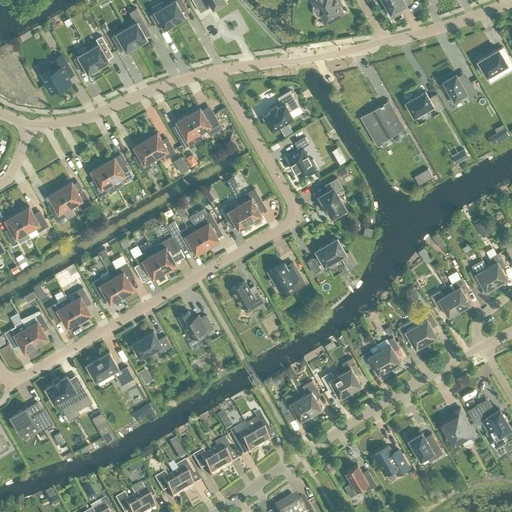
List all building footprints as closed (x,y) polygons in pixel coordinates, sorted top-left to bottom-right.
[(183,0),(172,0),(165,4),(176,23),(183,19),(182,17),(185,16),(183,12),(188,8),(183,0)] [(191,0),(198,11),(205,8),(203,5),(208,2),(209,5),(211,8),(214,6),(215,8),(222,4),(221,2),(224,0),(223,0),(191,0)] [(312,0),(315,4),(314,7),(314,8),(314,10),(315,11),(316,13),(317,14),(319,15),(321,15),(325,23),(342,13),(338,5),(341,3),(338,0),(312,0)] [(384,0),(388,7),(386,8),(391,16),(401,11),(399,7),(411,0),(384,0)] [(176,23),(165,4),(150,13),(157,26),(163,23),(165,27),(168,25),(169,28),(176,23)] [(150,30),(143,18),(136,6),(131,9),(137,20),(127,26),(138,45),(145,41),(144,39),(147,37),(145,33),(150,30)] [(89,9),(83,12),(86,17),(92,14),(89,9)] [(138,45),(127,26),(117,32),(117,33),(112,36),(119,48),(124,45),(127,49),(129,48),(130,50),(138,45)] [(89,48),(100,67),(107,63),(106,61),(109,59),(106,55),(112,52),(102,35),(96,38),(99,43),(89,48)] [(479,59),(478,59),(478,60),(479,62),(477,64),(481,72),(484,70),(486,74),(487,75),(488,74),(494,70),(498,76),(511,68),(511,60),(509,54),(504,57),(499,48),(499,47),(497,48),(498,48),(479,59)] [(91,70),(92,72),(100,67),(89,48),(79,54),(79,55),(73,58),(81,70),(86,67),(88,71),(91,70)] [(64,85),(66,87),(73,83),(64,68),(69,65),(62,53),(52,59),(54,64),(55,63),(57,67),(51,70),(49,66),(41,71),(46,81),(45,82),(51,92),(60,86),(60,87),(64,85)] [(448,95),(453,103),(461,98),(459,96),(466,91),(469,96),(476,91),(469,79),(462,83),(456,72),(443,80),(451,93),(448,95)] [(271,110),(264,114),(266,117),(264,118),(268,126),(270,125),(272,128),(293,116),(290,110),(299,105),(290,89),(277,96),(282,104),(278,106),(277,104),(270,108),(271,110)] [(429,97),(425,90),(418,94),(418,93),(417,93),(417,94),(414,96),(413,96),(412,96),(413,97),(406,101),(414,114),(432,104),(435,109),(443,105),(436,93),(429,97)] [(399,131),(405,127),(394,108),(388,111),(383,102),(360,115),(376,143),(377,143),(372,135),(384,128),(388,135),(398,129),(399,131)] [(200,106),(188,113),(199,131),(206,127),(210,135),(223,127),(214,112),(206,117),(200,106)] [(199,131),(188,113),(177,120),(183,130),(177,134),(184,147),(195,141),(192,136),(199,131)] [(498,130),(503,138),(509,134),(504,126),(498,130)] [(158,131),(146,138),(156,156),(163,152),(166,157),(176,151),(169,138),(163,141),(158,131)] [(296,170),(300,178),(316,169),(315,167),(318,166),(313,158),(310,159),(303,146),(309,142),(305,135),(295,141),(299,148),(287,155),(291,163),(295,171),(296,170)] [(156,156),(146,138),(134,145),(140,155),(135,158),(142,171),(152,165),(149,160),(156,156)] [(221,148),(218,143),(214,142),(209,145),(213,153),(221,148)] [(464,148),(458,151),(462,159),(468,155),(464,148)] [(191,165),(197,161),(192,152),(186,155),(191,165)] [(345,159),(342,153),(334,158),(337,164),(345,159)] [(174,160),(181,172),(189,168),(182,155),(174,160)] [(115,156),(103,162),(113,180),(121,176),(124,181),(133,176),(126,163),(121,166),(115,156)] [(113,180),(103,162),(91,169),(97,179),(91,183),(98,196),(109,190),(106,185),(113,180)] [(345,167),(339,170),(343,177),(349,173),(345,167)] [(421,171),(425,180),(432,176),(428,168),(421,171)] [(332,216),(333,215),(345,208),(346,207),(345,206),(336,191),(343,187),(337,176),(325,183),(328,190),(321,194),(320,194),(319,195),(320,196),(324,202),(322,203),(326,209),(328,208),(331,215),(332,216)] [(72,180),(60,187),(71,205),(78,201),(82,208),(92,202),(83,187),(78,190),(72,180)] [(71,205),(60,187),(48,194),(54,204),(49,207),(57,220),(66,214),(68,217),(75,213),(71,205)] [(256,204),(262,200),(255,187),(244,193),(247,199),(240,203),(250,221),(262,214),(256,204)] [(209,198),(216,194),(212,188),(206,192),(209,198)] [(205,209),(211,205),(208,200),(202,204),(205,209)] [(250,221),(240,203),(233,207),(230,202),(220,207),(227,220),(233,217),(239,228),(250,221)] [(35,215),(29,205),(17,212),(28,230),(35,226),(38,231),(49,225),(41,212),(35,215)] [(194,222),(197,227),(208,245),(219,239),(213,228),(219,225),(210,210),(204,213),(205,216),(194,222)] [(28,230),(17,212),(6,218),(11,229),(6,232),(13,245),(23,239),(20,234),(28,230)] [(167,222),(159,226),(163,235),(171,231),(167,222)] [(187,226),(177,232),(173,234),(180,247),(190,242),(196,252),(208,245),(197,227),(190,231),(187,226)] [(485,236),(490,231),(485,226),(480,231),(485,236)] [(168,237),(159,242),(162,248),(154,252),(165,270),(177,263),(171,253),(176,250),(180,247),(173,234),(168,237)] [(307,260),(314,272),(321,268),(318,264),(323,261),(325,264),(346,252),(337,237),(316,249),(319,254),(314,257),(314,256),(307,260)] [(440,251),(445,244),(440,240),(435,246),(440,251)] [(138,243),(132,248),(137,255),(143,250),(138,243)] [(102,258),(108,255),(104,247),(98,251),(102,258)] [(165,270),(154,252),(147,256),(144,251),(134,256),(142,269),(147,266),(153,277),(165,270)] [(492,263),(486,266),(496,283),(508,277),(507,276),(507,277),(501,267),(506,264),(499,251),(489,257),(492,263)] [(484,258),(474,263),(478,270),(488,264),(484,258)] [(357,263),(354,259),(346,264),(348,268),(357,263)] [(119,272),(112,276),(122,295),(134,288),(128,277),(134,274),(127,261),(116,267),(119,272)] [(278,289),(283,286),(284,288),(292,284),(295,289),(306,283),(297,267),(291,271),(285,261),(268,271),(278,289)] [(14,272),(19,269),(16,264),(11,267),(14,272)] [(496,283),(486,266),(476,272),(473,268),(468,271),(474,282),(480,279),(485,289),(484,289),(485,290),(496,283)] [(122,295),(112,276),(104,281),(101,275),(92,281),(99,294),(104,291),(110,301),(122,295)] [(462,276),(451,282),(455,288),(449,291),(459,309),(471,302),(470,301),(469,302),(464,292),(469,289),(462,276)] [(231,287),(242,305),(251,300),(255,306),(264,301),(257,288),(252,291),(245,279),(231,287)] [(43,297),(48,294),(41,282),(36,285),(43,297)] [(76,297),(69,301),(79,319),(91,312),(85,302),(90,299),(83,286),(73,292),(76,297)] [(31,299),(38,293),(35,289),(27,295),(31,299)] [(459,309),(449,291),(443,295),(440,289),(430,294),(437,307),(442,304),(448,314),(447,314),(448,315),(459,309)] [(79,319),(69,301),(62,305),(59,300),(47,307),(55,320),(62,316),(68,326),(79,319)] [(422,320),(416,324),(426,341),(438,334),(437,334),(431,324),(436,321),(429,309),(419,314),(422,320)] [(188,310),(178,315),(192,339),(214,327),(207,314),(200,318),(198,314),(193,317),(188,310)] [(33,322),(26,326),(37,344),(48,337),(42,327),(48,324),(40,311),(30,316),(33,322)] [(426,341),(416,324),(410,327),(407,321),(397,327),(404,339),(409,336),(415,346),(414,347),(415,348),(426,341)] [(37,344),(26,326),(19,330),(16,325),(4,331),(12,344),(19,340),(25,351),(37,344)] [(154,330),(133,342),(134,343),(132,344),(136,351),(138,350),(141,355),(157,346),(160,351),(171,345),(165,334),(159,338),(154,330)] [(348,342),(342,334),(337,337),(343,346),(348,342)] [(390,343),(379,349),(389,366),(401,360),(400,359),(394,350),(399,347),(393,336),(388,339),(390,343)] [(389,366),(379,349),(373,353),(371,349),(361,354),(368,365),(373,362),(378,372),(378,373),(389,366)] [(121,384),(134,376),(128,365),(119,370),(118,366),(110,351),(109,350),(109,351),(100,356),(100,355),(100,356),(97,358),(96,358),(88,363),(87,363),(87,364),(88,364),(96,379),(113,369),(115,372),(114,373),(121,384)] [(301,366),(307,362),(304,356),(298,360),(301,366)] [(346,369),(340,373),(350,390),(362,383),(361,383),(355,373),(360,370),(352,356),(342,361),(346,369)] [(291,377),(298,372),(292,363),(285,367),(291,377)] [(148,365),(140,368),(146,381),(154,377),(148,365)] [(350,390),(340,373),(334,376),(331,370),(321,376),(328,389),(334,386),(339,395),(338,396),(339,396),(350,390)] [(58,398),(62,404),(72,398),(74,401),(88,393),(81,381),(73,385),(67,375),(47,386),(48,389),(47,390),(51,396),(52,395),(55,400),(58,398)] [(268,385),(274,382),(271,375),(264,379),(268,385)] [(307,392),(301,396),(311,413),(322,407),(322,406),(321,406),(315,396),(321,393),(312,379),(302,385),(307,392)] [(311,413),(301,396),(295,399),(292,393),(288,392),(280,397),(289,412),(294,409),(300,418),(299,419),(299,420),(311,413)] [(149,401),(131,412),(136,419),(145,414),(153,409),(149,401)] [(483,401),(474,406),(488,430),(487,431),(492,441),(494,440),(493,438),(511,427),(499,407),(489,413),(483,401)] [(52,423),(43,408),(32,414),(27,406),(26,404),(9,414),(20,433),(21,432),(36,423),(40,429),(41,430),(52,423)] [(468,444),(470,443),(471,442),(472,440),(471,438),(477,435),(460,406),(451,411),(454,416),(442,423),(453,443),(462,438),(464,442),(466,443),(468,444)] [(108,442),(119,437),(105,409),(95,415),(108,442)] [(149,420),(157,415),(153,409),(145,414),(149,420)] [(233,423),(240,419),(235,411),(228,414),(233,423)] [(246,426),(249,431),(259,449),(270,443),(264,432),(269,429),(259,412),(254,415),(256,420),(246,426)] [(228,431),(234,428),(227,413),(220,416),(228,431)] [(259,449),(249,431),(243,435),(239,428),(230,434),(238,447),(243,444),(249,455),(259,449)] [(63,438),(59,431),(54,434),(58,441),(63,438)] [(443,451),(431,432),(424,436),(422,431),(409,439),(421,459),(426,455),(429,460),(443,451)] [(0,451),(10,447),(3,436),(3,437),(0,438),(0,451)] [(218,450),(211,453),(221,471),(232,465),(226,454),(231,451),(224,440),(215,445),(218,450)] [(392,452),(388,444),(374,452),(385,473),(394,467),(397,473),(409,466),(399,448),(392,452)] [(148,459),(156,454),(152,448),(144,452),(145,453),(148,459)] [(177,453),(181,460),(186,457),(182,450),(177,453)] [(221,471),(211,453),(205,457),(203,452),(193,458),(200,470),(205,467),(211,477),(221,471)] [(142,462),(148,459),(145,454),(145,453),(138,457),(142,462)] [(178,473),(173,476),(184,493),(194,487),(188,477),(193,474),(186,462),(176,468),(178,473)] [(367,489),(376,483),(369,471),(364,474),(358,463),(346,470),(351,481),(356,489),(356,488),(364,484),(367,489)] [(184,493),(173,476),(167,479),(165,474),(155,480),(162,492),(167,489),(173,499),(184,493)] [(356,488),(356,489),(351,481),(344,485),(350,496),(358,491),(356,488)] [(131,491),(135,498),(143,511),(151,511),(156,509),(150,499),(155,496),(148,484),(143,487),(141,485),(131,491)] [(87,501),(95,497),(88,486),(80,491),(87,501)] [(195,498),(192,491),(186,493),(192,506),(202,502),(199,496),(195,498)] [(143,511),(135,498),(129,502),(125,495),(116,500),(122,511),(127,511),(129,511),(143,511)] [(296,498),(286,504),(290,511),(312,511),(309,506),(303,509),(296,498)] [(104,508),(96,511),(112,511),(113,511),(106,500),(101,503),(104,508)]
